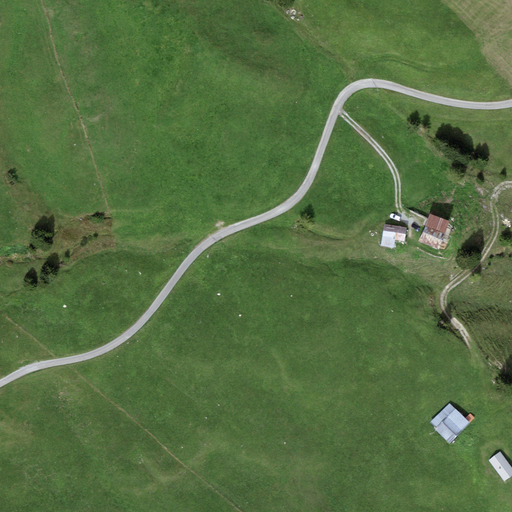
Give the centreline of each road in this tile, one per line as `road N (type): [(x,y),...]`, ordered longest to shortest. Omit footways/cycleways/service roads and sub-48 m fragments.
road 1 (track): [(0,386),(112,345),(141,324),(185,262),(214,237),(291,203),(350,88),(365,81),(460,104),(511,105)]
road 2 (track): [(474,353),(442,297),(490,244),(494,195),(511,188)]
road 3 (track): [(399,208),(396,170),(338,107)]
